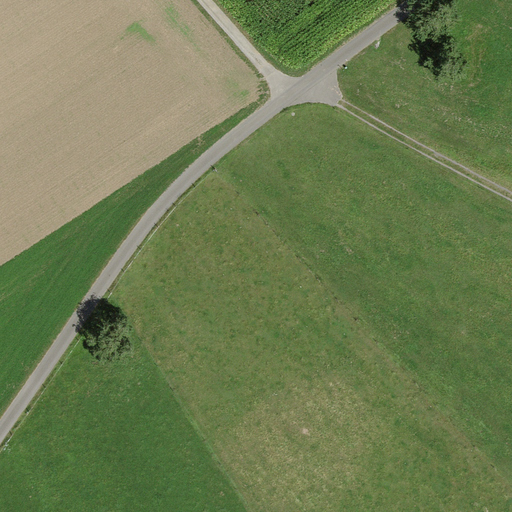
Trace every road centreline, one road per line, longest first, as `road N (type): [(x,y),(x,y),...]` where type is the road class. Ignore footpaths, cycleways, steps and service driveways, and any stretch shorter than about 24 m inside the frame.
road 1 (track): [(290,93),(138,228),(0,423)]
road 2 (track): [(511,202),(290,93)]
road 3 (track): [(419,0),(290,93)]
road 4 (track): [(290,93),(203,0)]
